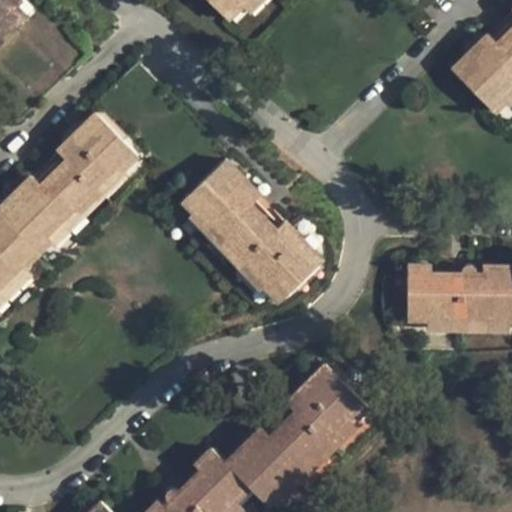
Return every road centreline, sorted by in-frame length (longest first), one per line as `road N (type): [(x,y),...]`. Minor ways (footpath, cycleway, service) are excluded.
road 1 (residential): [(0,490),(50,484),(176,374),(312,326),(332,308),(357,246),(354,226)]
road 2 (residential): [(354,226),(332,173),(150,23)]
road 3 (unknown): [(332,173),(495,0)]
road 4 (residential): [(150,23),(0,171)]
road 5 (residential): [(354,226),(511,224)]
